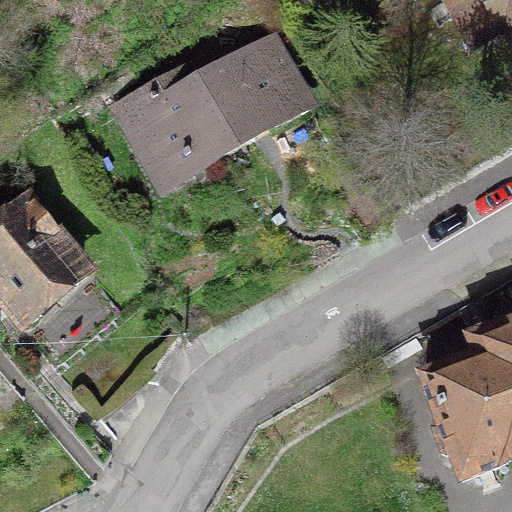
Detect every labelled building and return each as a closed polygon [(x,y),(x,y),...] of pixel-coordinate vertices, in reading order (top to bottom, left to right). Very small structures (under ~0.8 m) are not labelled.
[(511,0),(445,0),(469,44),(511,22),(511,0)] [(206,65),(122,113),(144,152),(167,140),(188,178),(305,112),(268,47),(213,78),(206,65)] [(358,241),(390,222),(361,172),(329,190),(358,241)] [(27,206),(0,229),(0,299),(21,325),(83,272),(27,206)] [(511,327),(500,332),(511,361),(511,327)] [(499,467),(511,462),(511,361),(500,332),(470,344),(477,361),(421,383),(437,423),(429,433),(438,454),(450,456),(455,469),(494,454),(499,467)] [(60,375),(95,419),(143,379),(108,336),(60,375)]
